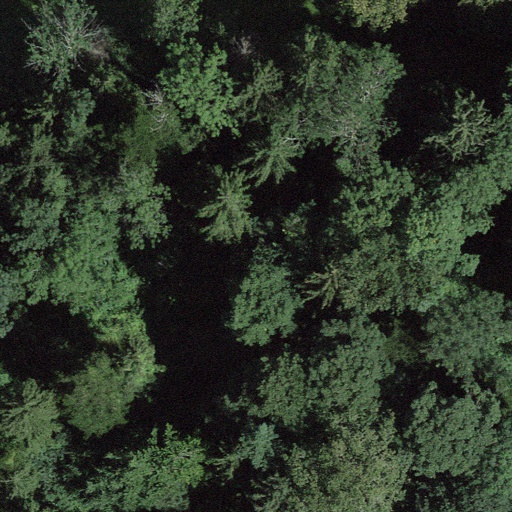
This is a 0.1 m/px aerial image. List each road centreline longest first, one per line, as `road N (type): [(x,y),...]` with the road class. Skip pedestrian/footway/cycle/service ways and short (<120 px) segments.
road 1 (track): [(503,147),(500,262),(489,314),(393,425),(275,511)]
road 2 (track): [(511,157),(375,24)]
